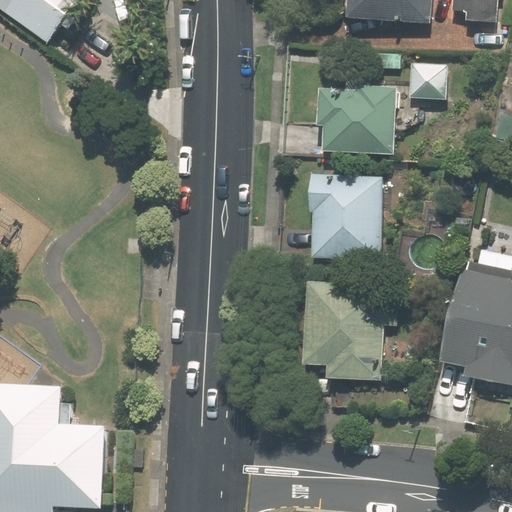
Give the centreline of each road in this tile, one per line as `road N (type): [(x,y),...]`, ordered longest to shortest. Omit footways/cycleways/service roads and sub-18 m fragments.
road 1 (secondary): [(202,465),(222,0)]
road 2 (residential): [(202,465),(389,479),(511,504)]
